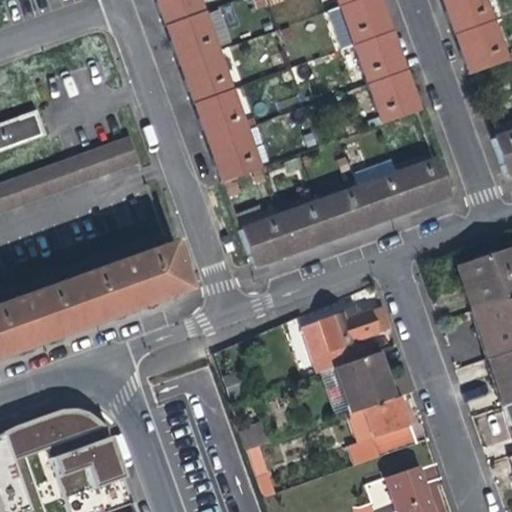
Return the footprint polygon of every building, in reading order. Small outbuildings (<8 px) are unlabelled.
[(212,160),(220,183),(255,171),(241,131),(227,92),(213,52),(199,13),(194,0),(153,0),(155,4),(171,47),(185,86),(198,121),(212,160)] [(380,126),(416,113),(406,91),(394,53),(382,19),(374,0),(334,0),(337,8),(351,47),(365,85),(380,126)] [(439,0),(446,16),(460,56),(467,76),(504,63),(489,22),(481,0),(439,0)] [(0,149),(40,135),(33,116),(0,126),(0,149)] [(511,132),(490,141),(503,177),(511,174),(511,132)] [(0,215),(136,165),(128,140),(0,185),(0,215)] [(277,218),(238,232),(251,269),(269,262),(312,246),(349,233),(394,217),(435,201),(446,198),(433,162),(394,175),(356,189),(315,204),(277,218)] [(0,358),(29,348),(132,310),(180,293),(164,249),(0,307),(0,358)] [(470,300),(474,313),(511,299),(511,257),(510,251),(455,270),(461,290),(466,288),(470,300)] [(511,299),(474,313),(470,314),(478,336),(486,361),(511,352),(511,299)] [(364,341),(369,356),(392,348),(386,330),(379,308),(349,318),(348,314),(299,331),(314,375),(331,369),(345,365),(340,350),(364,341)] [(331,369),(347,416),(358,413),(395,400),(409,395),(403,377),(385,383),(383,377),(379,367),(397,361),(392,348),(369,356),(345,365),(331,369)] [(511,352),(486,361),(483,362),(492,387),(500,409),(511,405),(511,352)] [(330,422),(343,418),(347,416),(331,369),(314,375),(330,422)] [(402,423),(395,400),(358,413),(367,441),(353,446),(344,449),(350,468),(411,447),(402,423)] [(511,405),(500,409),(506,428),(510,427),(511,433),(511,405)] [(13,427),(0,433),(0,454),(4,465),(81,437),(100,430),(90,421),(81,415),(65,411),(56,411),(13,427)] [(343,418),(353,446),(367,441),(358,413),(347,416),(343,418)] [(20,418),(2,424),(4,427),(22,421),(20,418)] [(244,452),(255,448),(251,438),(240,441),(244,452)] [(107,449),(104,440),(48,460),(66,511),(109,511),(129,506),(107,449)] [(255,448),(244,452),(260,499),(271,496),(267,481),(263,483),(261,477),(264,476),(255,448)] [(22,511),(4,465),(0,454),(0,511),(22,511)] [(371,511),(428,511),(423,495),(414,469),(362,488),(371,511)]
